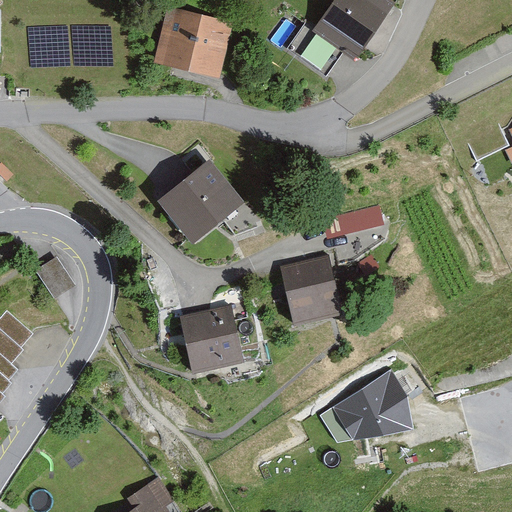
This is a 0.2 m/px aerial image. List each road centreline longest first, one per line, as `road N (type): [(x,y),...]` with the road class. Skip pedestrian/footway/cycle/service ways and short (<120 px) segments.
road 1 (tertiary): [(0,478),(90,335),(99,296),(87,247),(42,221),(10,222)]
road 2 (residential): [(0,116),(204,110),(315,128)]
road 3 (residential): [(315,128),(333,139),(365,139),(511,63)]
road 4 (residential): [(315,128),(371,85),(409,37),(425,0)]
